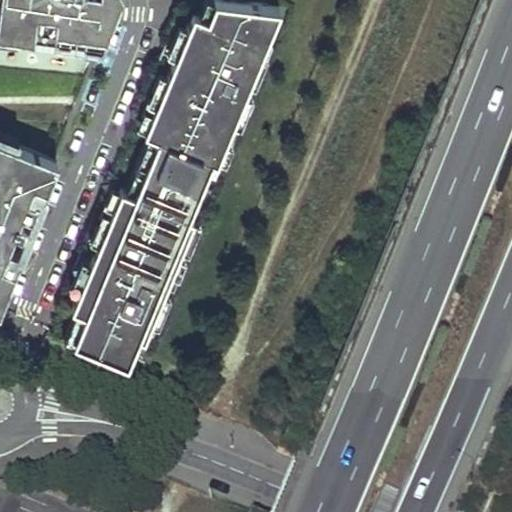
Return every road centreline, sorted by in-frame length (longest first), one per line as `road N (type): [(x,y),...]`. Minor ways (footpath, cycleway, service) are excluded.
road 1 (trunk): [(511,51),(329,511)]
road 2 (residential): [(89,418),(341,511)]
road 3 (trunk): [(420,511),(511,290)]
